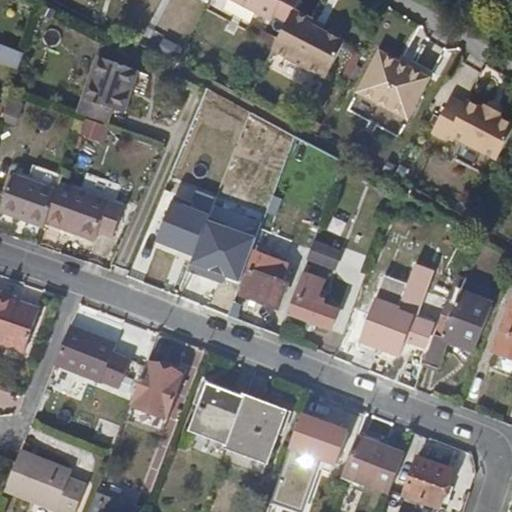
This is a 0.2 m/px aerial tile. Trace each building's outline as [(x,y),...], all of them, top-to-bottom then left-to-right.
[(239,0),(273,17),(276,12),(289,20),(294,11),(299,0),(239,0)] [(310,20),(294,11),(289,20),(272,52),(326,80),(345,45),(341,42),(341,36),(332,32),(327,35),(323,32),(308,24),(310,20)] [(325,28),(310,20),(308,24),(323,32),(325,28)] [(378,54),(355,96),(405,123),(429,81),(378,54)] [(100,59),(80,116),(88,118),(109,125),(114,111),(125,115),(140,73),(100,59)] [(443,136),(494,164),(511,131),(496,123),(498,119),(481,110),(480,114),(465,105),(462,110),(448,102),(428,138),(439,144),(443,136)] [(241,292),(247,277),(261,245),(268,229),(271,222),(268,220),(282,185),(277,183),(294,140),(265,128),(268,120),(258,115),(250,134),(238,129),(234,138),(225,134),(229,126),(208,116),(180,183),(178,182),(165,214),(170,218),(156,255),(194,271),(196,265),(207,270),(213,255),(211,251),(217,236),(215,234),(220,221),(224,211),(242,218),(238,229),(217,280),(241,292)] [(493,166),(494,164),(443,136),(439,144),(442,145),(445,140),(493,166)] [(46,228),(48,223),(60,193),(16,176),(2,211),(46,228)] [(101,232),(111,204),(62,186),(60,193),(48,223),(98,241),(101,232)] [(123,208),(111,204),(101,232),(112,236),(123,208)] [(224,211),(220,221),(238,229),(242,218),(224,211)] [(293,240),(268,229),(261,245),(286,257),(293,240)] [(342,253),(317,242),(311,259),(336,269),(342,253)] [(247,277),(241,292),(281,308),(295,273),(278,265),(272,276),(255,269),(250,279),(247,277)] [(329,283),(306,274),(292,313),(335,330),(342,310),(323,303),(329,283)] [(456,283),(437,335),(442,338),(460,293),(462,286),(456,283)] [(401,307),(386,349),(402,356),(408,341),(427,349),(434,329),(416,322),(427,293),(409,285),(401,307)] [(442,338),(437,335),(426,365),(440,370),(451,340),(476,351),(493,306),(460,293),(442,338)] [(0,346),(4,348),(9,334),(30,342),(40,315),(0,299),(0,346)] [(386,349),(401,307),(379,299),(363,340),(386,349)] [(511,317),(500,351),(511,355),(511,317)] [(119,348),(73,328),(58,366),(121,391),(133,362),(115,355),(119,348)] [(30,342),(9,334),(4,348),(26,356),(30,342)] [(386,349),(363,340),(360,348),(383,358),(386,349)] [(186,378),(149,363),(132,407),(169,423),(186,378)] [(231,445),(247,404),(248,401),(210,386),(193,430),(231,445)] [(263,411),(247,404),(231,445),(230,448),(269,462),(287,413),(266,404),(263,411)] [(369,414),(354,408),(345,432),(350,433),(361,438),(369,414)] [(345,432),(304,416),(293,447),(338,465),(350,433),(345,432)] [(393,494),(408,457),(363,440),(350,477),(393,494)] [(57,511),(74,473),(24,452),(18,465),(7,491),(56,511),(57,511)] [(421,460),(406,497),(441,510),(455,473),(421,460)] [(146,511),(99,493),(92,511),(146,511)]
